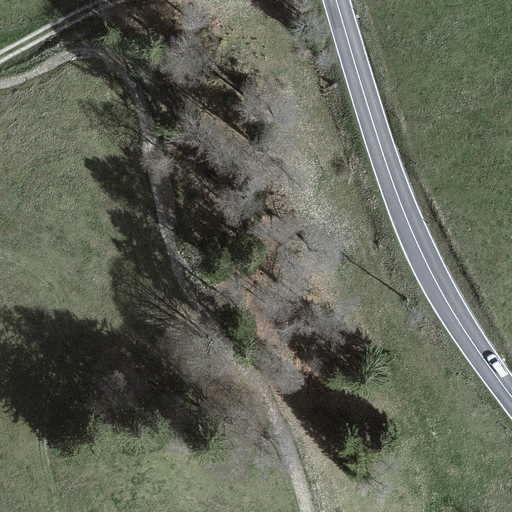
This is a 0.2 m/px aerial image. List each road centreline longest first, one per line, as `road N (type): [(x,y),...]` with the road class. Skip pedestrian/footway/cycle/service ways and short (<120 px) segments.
road 1 (secondary): [(511,397),(429,266),(336,0)]
road 2 (track): [(0,56),(108,0)]
